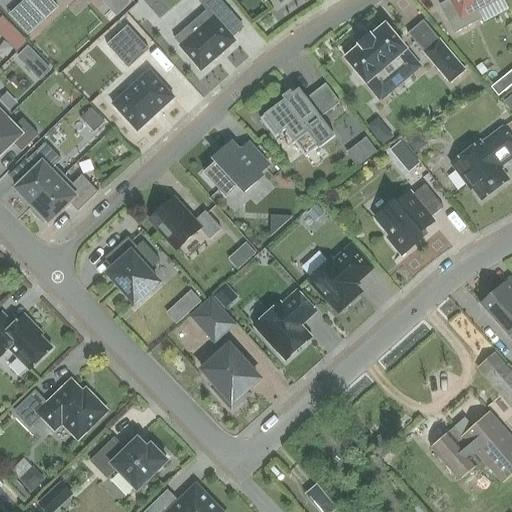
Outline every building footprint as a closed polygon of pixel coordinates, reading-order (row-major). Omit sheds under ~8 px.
[(26,0),(45,20),(58,8),(50,0),(26,0)] [(127,0),(109,0),(104,5),(115,18),(131,4),(127,0)] [(180,46),(201,71),(234,42),(220,26),(232,15),(219,0),(202,0),(199,3),(207,12),(188,28),(194,34),(180,46)] [(497,0),(451,0),(453,4),(441,11),(454,35),(482,20),(477,11),(497,0)] [(0,28),(22,50),(32,39),(6,14),(0,20),(0,28)] [(359,48),(346,60),(366,84),(372,79),(382,90),(409,66),(400,56),(406,51),(385,26),(372,38),(370,36),(358,46),(359,48)] [(107,46),(128,70),(149,51),(128,27),(107,46)] [(175,40),(180,46),(194,34),(188,28),(175,40)] [(450,83),(463,71),(439,42),(425,54),(450,83)] [(23,58),(41,71),(49,59),(31,46),(23,58)] [(482,65),(475,69),(479,77),(487,73),(482,65)] [(149,72),(113,105),(137,132),(174,99),(149,72)] [(485,77),(480,81),(486,89),(491,85),(485,77)] [(269,113),(260,120),(275,139),(285,131),(305,158),(334,137),(320,118),(340,104),(326,85),(300,104),(291,92),(282,98),(286,104),(271,116),(269,113)] [(0,125),(11,115),(0,103),(0,97),(1,97),(0,96),(0,125)] [(0,156),(13,144),(21,153),(38,136),(23,120),(14,128),(7,121),(12,115),(11,115),(0,125),(0,156)] [(480,143),(452,164),(466,184),(468,183),(482,201),(509,181),(499,168),(511,159),(511,142),(502,129),(482,145),(480,143)] [(388,132),(378,140),(382,145),(392,137),(388,132)] [(420,134),(407,141),(415,153),(427,146),(420,134)] [(366,140),(347,153),(356,167),(376,154),(366,140)] [(401,141),(391,150),(398,158),(408,150),(401,141)] [(18,193),(15,196),(26,207),(29,204),(32,207),(64,176),(55,167),(61,161),(45,144),(28,161),(36,170),(15,190),(18,193)] [(239,153),(231,145),(214,160),(217,163),(205,175),(226,198),(239,186),(245,193),(261,178),(258,175),(267,167),(248,145),(239,153)] [(98,193),(82,177),(73,185),(64,176),(32,207),(35,210),(32,213),(43,224),(46,221),(49,224),(70,204),(78,213),(98,193)] [(443,208),(425,186),(412,197),(409,194),(396,205),(394,203),(375,218),(390,237),(388,239),(402,257),(424,239),(420,234),(434,223),(430,219),(443,208)] [(157,215),(150,221),(177,250),(200,230),(210,241),(222,230),(205,213),(194,223),(173,200),(167,206),(165,205),(156,213),(157,215)] [(316,206),(306,215),(314,223),(323,214),(316,206)] [(135,306),(159,284),(132,254),(138,249),(128,238),(111,254),(119,264),(107,275),(135,306)] [(251,241),(232,257),(242,268),(261,252),(251,241)] [(330,261),(309,281),(339,314),(361,294),(353,285),(371,269),(352,248),(334,265),(330,261)] [(509,337),(511,334),(511,299),(502,288),(481,306),(509,337)] [(280,304),(254,327),(285,362),(311,338),(298,324),(303,319),(306,322),(316,312),(297,292),(282,306),(280,304)] [(190,293),(180,301),(182,304),(190,313),(200,305),(190,293)] [(192,316),(215,342),(234,324),(211,299),(192,316)] [(15,327),(3,315),(0,317),(0,357),(8,350),(29,371),(52,349),(33,329),(35,327),(25,317),(15,327)] [(213,389),(231,410),(249,394),(246,391),(259,380),(248,368),(250,366),(238,353),(236,355),(229,347),(203,371),(216,386),(213,389)] [(511,377),(496,391),(511,409),(511,377)] [(15,413),(30,429),(41,418),(52,429),(57,429),(62,424),(78,441),(107,413),(94,399),(90,403),(71,382),(47,406),(35,394),(15,413)] [(456,426),(433,445),(460,479),(477,466),(480,470),(488,463),(502,480),(511,472),(511,436),(492,411),(472,427),(465,419),(456,426)] [(114,439),(90,463),(107,480),(117,470),(137,491),(167,462),(164,460),(167,457),(157,446),(153,449),(151,447),(147,450),(138,440),(126,451),(114,439)] [(386,440),(375,450),(382,459),(393,449),(386,440)] [(32,467),(19,481),(32,493),(45,480),(32,467)] [(51,511),(57,511),(77,493),(64,479),(41,501),(51,511)] [(168,493),(147,511),(220,511),(196,487),(179,504),(168,493)]
